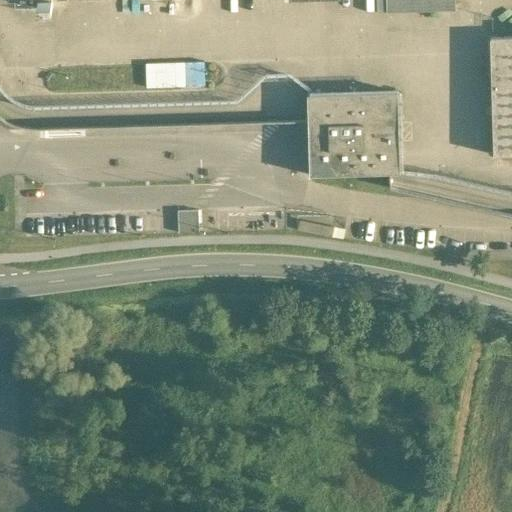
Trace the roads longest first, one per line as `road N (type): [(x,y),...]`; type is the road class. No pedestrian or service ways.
road 1 (tertiary): [(511,315),(282,267),(165,267),(0,284)]
road 2 (track): [(486,308),(442,511)]
